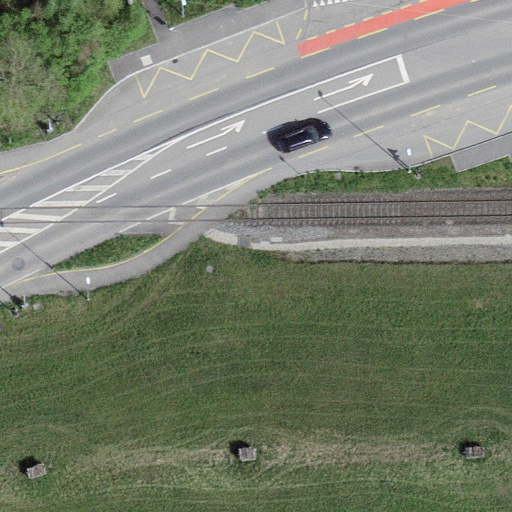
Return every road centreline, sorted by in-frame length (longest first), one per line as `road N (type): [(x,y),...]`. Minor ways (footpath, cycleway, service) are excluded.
road 1 (motorway): [(511,380),(0,393)]
road 2 (primary): [(0,238),(186,145),(428,54)]
road 3 (motorway): [(392,511),(511,508)]
